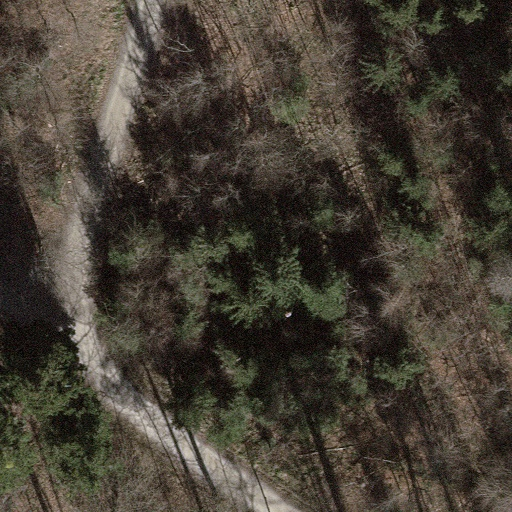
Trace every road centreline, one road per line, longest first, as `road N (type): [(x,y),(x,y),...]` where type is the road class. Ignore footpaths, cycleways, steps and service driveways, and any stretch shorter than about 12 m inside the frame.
road 1 (track): [(0,299),(284,511)]
road 2 (track): [(44,326),(152,0)]
